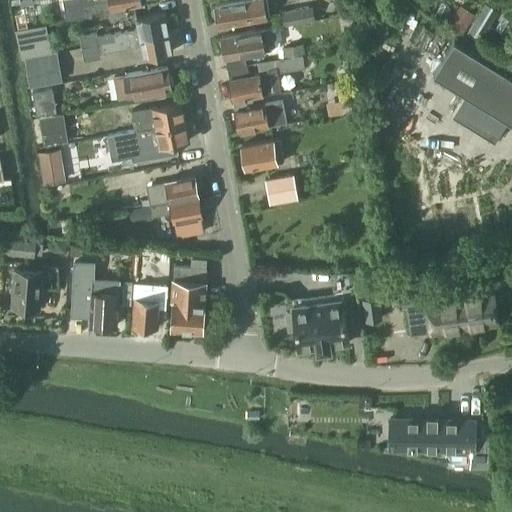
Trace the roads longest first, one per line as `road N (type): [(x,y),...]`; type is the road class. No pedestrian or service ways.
road 1 (residential): [(244,363),(247,305),(188,0)]
road 2 (unclassified): [(244,363),(374,381),(441,378),(511,362)]
road 3 (unclassified): [(244,363),(0,342)]
